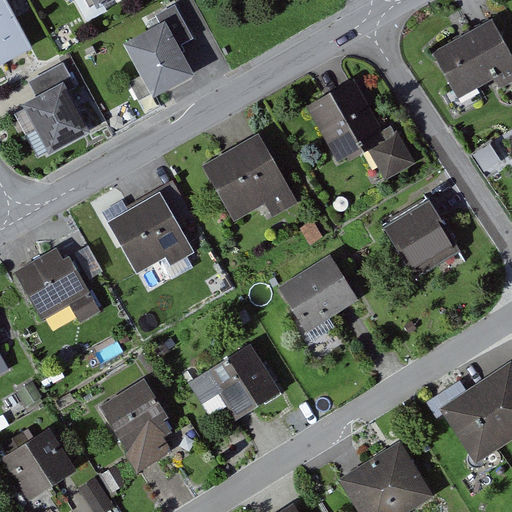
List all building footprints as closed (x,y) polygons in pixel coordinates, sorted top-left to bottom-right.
[(98,0),(104,9),(120,0),(98,0)] [(12,2),(0,8),(0,73),(39,53),(12,2)] [(511,51),(497,25),(439,56),(466,105),(511,80),(511,51)] [(172,27),(134,46),(162,100),(199,80),(172,27)] [(76,84),(29,108),(52,152),(99,128),(76,84)] [(358,88),(319,110),(348,163),(387,141),(358,88)] [(261,139),(213,165),(240,216),(289,190),(261,139)] [(165,197),(113,226),(141,274),(192,245),(165,197)] [(434,199),(387,226),(417,277),(464,250),(434,199)] [(62,248),(21,274),(50,320),(91,294),(62,248)] [(353,298),(330,261),(279,291),(302,328),(353,298)] [(284,392),(255,346),(207,377),(235,422),(249,414),(284,392)] [(511,371),(447,409),(478,461),(511,441),(511,371)] [(149,379),(101,407),(138,470),(186,441),(149,379)] [(58,431),(10,456),(34,501),(82,476),(58,431)] [(408,450),(351,482),(368,511),(409,511),(434,498),(408,450)] [(95,511),(103,511),(114,507),(99,476),(82,485),(95,511)]
